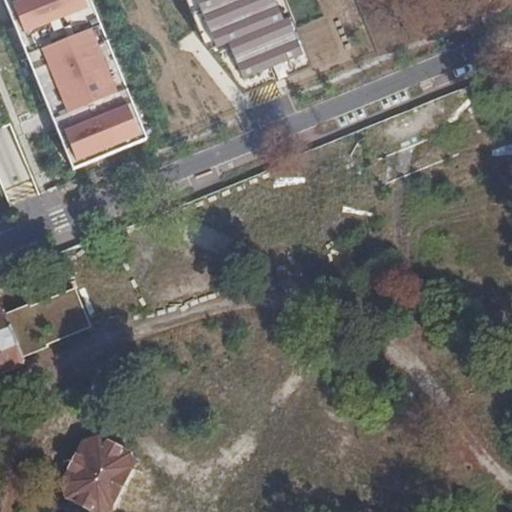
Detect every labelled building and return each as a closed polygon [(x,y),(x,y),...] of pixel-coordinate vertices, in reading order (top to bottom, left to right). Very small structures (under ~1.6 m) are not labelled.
[(148,139),(90,0),(0,0),(0,4),(70,171),(148,139)] [(190,0),(210,54),(229,47),(243,84),(305,61),(289,19),(279,23),(270,0),(190,0)] [(453,102),(381,119),(387,143),(430,133),(428,122),(440,119),(439,116),(456,113),(453,102)] [(0,185),(25,181),(13,125),(0,127),(0,185)] [(385,182),(447,169),(440,138),(378,151),(385,182)] [(356,175),(298,193),(307,221),(364,203),(356,175)] [(44,346),(88,328),(72,292),(28,310),(26,307),(4,318),(2,314),(0,314),(0,373),(22,365),(23,359),(45,350),(44,346)] [(100,511),(111,508),(131,468),(128,455),(97,439),(82,444),(62,484),(68,502),(88,511),(100,511)]
